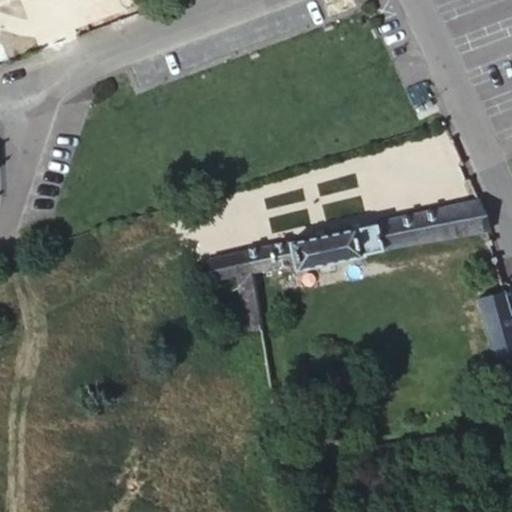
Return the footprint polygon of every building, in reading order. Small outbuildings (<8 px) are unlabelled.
[(106,0),(116,22),(136,15),(130,0),(106,0)] [(1,43),(0,43),(0,64),(4,63),(10,62),(1,43)] [(488,225),(476,199),(431,210),(372,223),(378,249),(416,241),(483,227),(488,225)] [(286,242),(291,263),(293,272),(357,258),(357,255),(378,251),(378,249),(372,223),(286,242)] [(239,253),(244,274),(250,272),(252,272),(291,263),(286,242),(280,244),(240,253),(239,253)] [(215,258),(207,260),(209,267),(213,281),(225,278),(236,276),(244,274),(239,253),(215,258)] [(252,286),(250,272),(244,274),(236,276),(238,289),(252,286)] [(258,329),(252,286),(238,289),(244,331),(258,329)] [(511,351),(511,324),(501,288),(474,297),(492,357),(498,355),(511,351)] [(511,351),(498,355),(502,367),(511,364),(511,351)]
